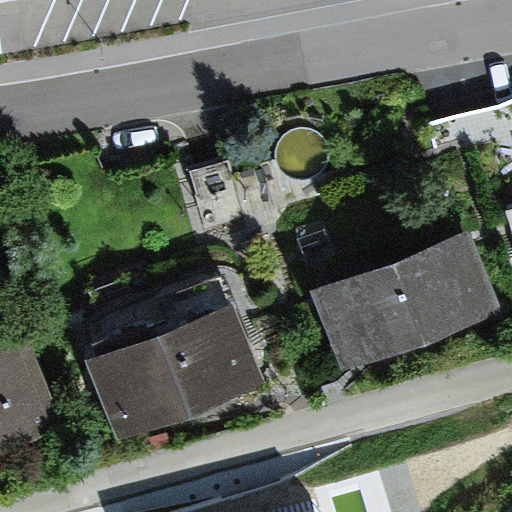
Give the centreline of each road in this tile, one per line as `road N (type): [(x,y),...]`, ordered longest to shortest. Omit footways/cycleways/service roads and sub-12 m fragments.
road 1 (residential): [(0,503),(511,373)]
road 2 (residential): [(0,117),(511,16)]
